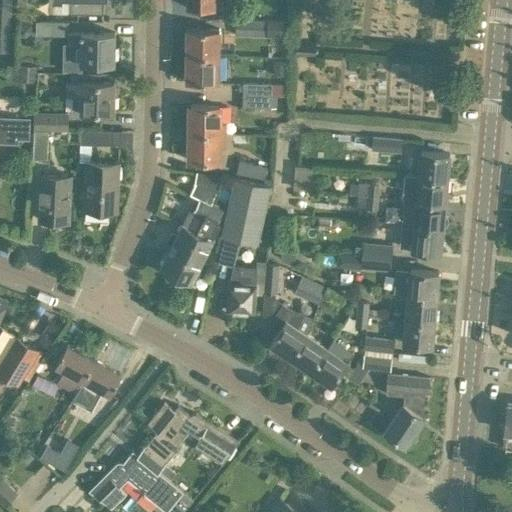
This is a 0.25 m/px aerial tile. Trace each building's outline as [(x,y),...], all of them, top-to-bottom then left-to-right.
[(104,12),(103,0),(72,0),(72,12),(104,12)] [(3,3),(2,27),(10,27),(11,3),(3,3)] [(237,34),(268,35),(268,19),(237,18),(237,34)] [(455,18),(432,20),(435,50),(457,48),(455,18)] [(64,34),(65,20),(37,19),(36,33),(64,34)] [(31,24),(18,24),(17,37),(24,37),(31,32),(31,24)] [(2,27),(1,51),(8,51),(10,27),(2,27)] [(187,54),(220,54),(220,28),(188,27),(187,54)] [(115,62),(116,32),(82,31),(82,32),(69,31),(69,44),(81,44),(81,61),(115,62)] [(315,58),(315,40),(297,38),(296,56),(315,58)] [(220,54),(187,54),(187,80),(219,80),(220,54)] [(385,55),(366,55),(367,75),(414,74),(414,60),(385,61),(385,55)] [(35,67),(19,67),(19,81),(35,81),(35,67)] [(115,80),(102,80),(102,72),(71,71),(71,81),(70,81),(70,93),(82,93),(82,110),(115,110),(115,80)] [(244,93),(272,94),(285,94),(285,83),(244,81),(244,93)] [(244,93),(244,105),(272,107),(272,94),(244,93)] [(189,131),(225,131),(225,120),(220,120),(220,104),(207,104),(207,103),(190,103),(189,131)] [(67,128),(67,112),(34,111),(33,127),(67,128)] [(0,141),(19,142),(19,137),(30,138),(31,116),(0,114),(0,141)] [(48,158),(49,128),(35,127),(34,157),(48,158)] [(80,144),(112,144),(112,129),(80,129),(80,144)] [(225,131),(189,131),(189,159),(207,159),(207,158),(220,158),(220,142),(225,142),(225,131)] [(404,138),(374,135),(372,148),(403,151),(404,138)] [(419,175),(448,177),(450,152),(422,150),(419,175)] [(237,171),(265,178),(268,165),(240,159),(237,171)] [(117,210),(119,162),(88,160),(86,209),(117,210)] [(222,174),(197,171),(197,182),(191,193),(200,197),(193,210),(191,209),(161,267),(176,274),(212,201),(213,202),(219,191),(222,174)] [(69,220),(71,175),(42,174),(40,219),(69,220)] [(223,234),(259,242),(271,183),(235,175),(223,234)] [(403,198),(446,202),(448,177),(419,175),(419,176),(405,175),(403,198)] [(359,193),(380,195),(381,182),(360,181),(359,193)] [(380,195),(359,193),(359,194),(364,195),(363,203),(367,203),(367,208),(379,208),(380,195)] [(415,223),(444,226),(446,202),(403,198),(403,199),(417,200),(415,223)] [(212,201),(176,274),(191,282),(221,222),(219,221),(225,207),(213,202),(212,201)] [(338,219),(338,226),(352,227),(353,220),(338,219)] [(444,226),(415,223),(413,248),(441,251),(444,226)] [(231,262),(235,238),(219,235),(214,259),(231,262)] [(364,241),(363,254),(393,257),(394,243),(364,241)] [(295,264),(296,249),(281,248),(281,257),(295,264)] [(393,257),(363,254),(362,266),(391,269),(393,257)] [(264,291),(265,291),(277,292),(280,263),(265,262),(264,291)] [(394,292),(437,296),(440,271),(396,267),(394,292)] [(255,310),(257,281),(256,281),(257,270),(236,269),(235,281),(230,281),(228,309),(255,310)] [(316,298),(319,278),(297,275),(294,295),(316,298)] [(343,306),(347,296),(333,290),(329,299),(343,306)] [(407,317),(435,320),(437,296),(394,292),(409,293),(407,317)] [(368,313),(369,301),(357,300),(356,312),(368,313)] [(296,311),(283,302),(274,316),(274,326),(280,329),(271,342),(292,355),(292,356),(307,332),(298,326),(305,313),(297,308),(296,311)] [(368,326),(368,313),(356,312),(355,325),(368,326)] [(435,320),(407,317),(404,342),(433,344),(435,320)] [(312,369),(327,346),(307,332),(292,356),(292,360),(297,363),(301,362),(312,369)] [(393,351),(394,337),(365,335),(364,349),(393,351)] [(0,372),(20,385),(40,350),(18,337),(0,367),(0,372)] [(332,383),(348,359),(354,351),(334,338),(328,346),(327,346),(312,369),(332,383)] [(76,393),(94,361),(67,345),(55,366),(64,371),(58,383),(76,393)] [(391,369),(392,356),(364,353),(363,366),(391,369)] [(91,409),(94,403),(101,392),(109,396),(121,376),(94,361),(76,393),(73,399),(91,409)] [(347,378),(347,377),(353,367),(346,362),(339,373),(347,378)] [(429,392),(430,375),(390,371),(387,392),(405,394),(404,402),(402,402),(385,428),(394,435),(393,436),(396,438),(397,437),(408,444),(426,416),(425,415),(427,392),(429,392)] [(145,445),(165,461),(166,462),(179,446),(178,445),(189,430),(200,437),(195,445),(222,462),(240,439),(197,413),(193,413),(190,414),(177,404),(173,409),(163,402),(147,423),(157,431),(145,445)] [(511,403),(508,403),(503,446),(511,447),(511,403)] [(39,456),(54,464),(60,451),(45,444),(39,456)] [(165,461),(145,445),(139,453),(133,449),(124,460),(120,460),(117,461),(89,489),(112,507),(128,491),(122,484),(129,477),(143,488),(142,490),(167,511),(183,490),(160,470),(166,463),(166,462),(165,461)] [(160,470),(170,479),(176,471),(166,463),(160,470)] [(18,491),(10,483),(12,480),(0,468),(0,500),(5,505),(18,491)] [(300,511),(279,497),(268,511),(300,511)]
